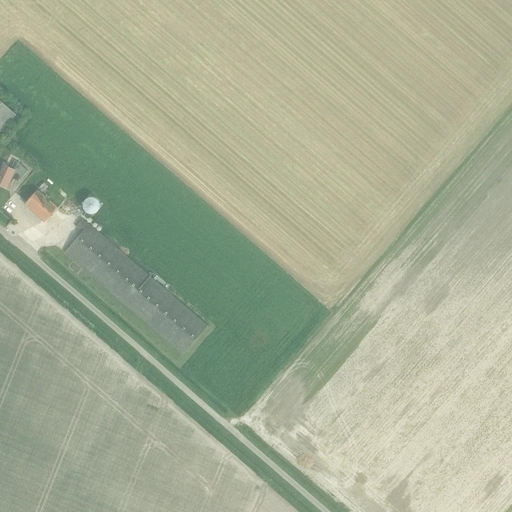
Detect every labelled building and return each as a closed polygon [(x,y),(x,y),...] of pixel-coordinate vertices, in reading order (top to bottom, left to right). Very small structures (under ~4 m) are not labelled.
[(0,132),(16,115),(0,100),(0,132)] [(20,180),(29,171),(18,162),(18,163),(15,160),(11,168),(4,165),(0,173),(0,172),(0,184),(7,188),(13,176),(19,180),(18,182),(19,182),(20,180)] [(45,222),(52,215),(58,208),(37,190),(25,204),(45,222)] [(100,205),(100,203),(99,202),(98,200),(97,199),(95,198),(93,197),(91,197),(89,197),(87,198),(86,199),(84,200),(84,202),(83,205),(83,207),(84,209),(86,211),(88,213),(90,213),(92,214),(94,213),(96,212),(98,211),(99,210),(100,208),(100,207),(100,205)] [(183,355),(190,347),(207,327),(82,220),(75,227),(81,233),(64,253),(183,355)] [(42,222),(32,229),(40,241),(50,233),(42,222)]
